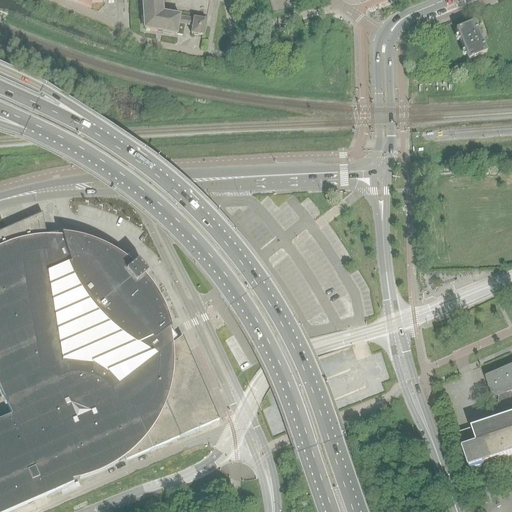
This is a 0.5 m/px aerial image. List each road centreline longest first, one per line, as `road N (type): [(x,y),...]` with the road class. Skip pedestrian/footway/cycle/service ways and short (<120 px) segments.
road 1 (trunk): [(27,126),(126,182),(231,285),(279,368),(332,511)]
road 2 (trunk): [(353,511),(304,376),(248,277),(176,197),(85,133)]
road 3 (trunk): [(272,499),(266,449),(197,302)]
road 4 (trunk): [(187,307),(272,499)]
road 5 (secondary): [(382,33),(374,170)]
road 6 (secondary): [(387,170),(391,39)]
road 7 (secondary): [(137,190),(187,307)]
road 8 (secondary): [(197,302),(151,190)]
